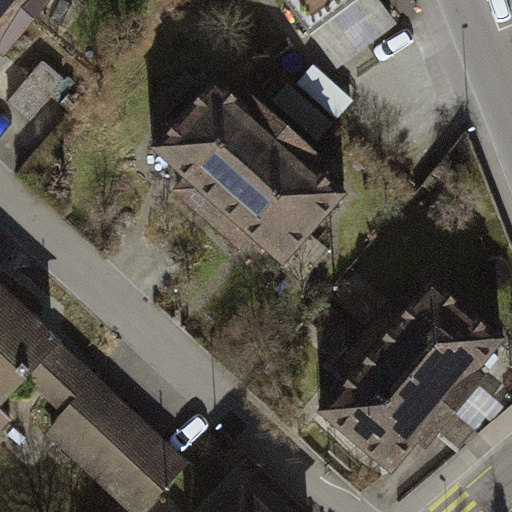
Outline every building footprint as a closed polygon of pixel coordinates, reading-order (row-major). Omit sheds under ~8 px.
[(57,16),(36,0),(0,0),(0,81),(4,85),(57,16)] [(36,0),(57,16),(71,0),(36,0)] [(369,197),(237,86),(174,158),(310,270),(369,197)] [(143,511),(147,511),(194,458),(13,287),(0,298),(0,448),(36,413),(143,511)] [(511,334),(463,289),(404,352),(474,417),(511,375),(511,334)] [(474,417),(404,352),(349,412),(420,476),(474,417)] [(290,511),(261,486),(238,511),(290,511)]
